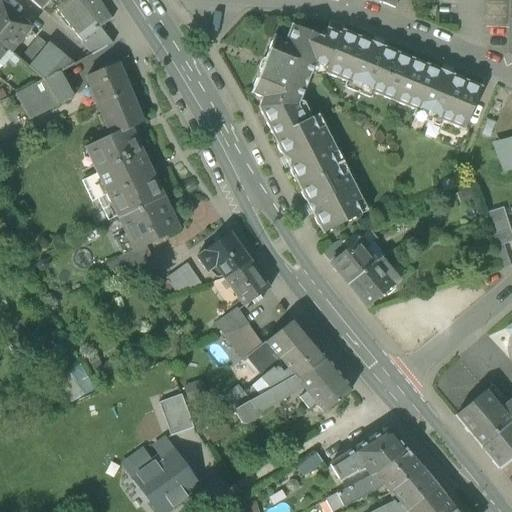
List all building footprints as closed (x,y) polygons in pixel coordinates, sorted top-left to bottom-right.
[(26,0),(39,11),(46,3),(48,0),(26,0)] [(65,0),(48,0),(46,3),(55,9),(65,0)] [(56,10),(68,25),(84,12),(74,0),(65,0),(55,9),(56,10)] [(74,0),(98,29),(99,29),(112,21),(98,0),(74,0)] [(381,4),(394,9),(394,0),(381,0),(381,4)] [(487,0),(486,27),(509,27),(509,0),(487,0)] [(0,2),(0,43),(8,51),(10,53),(31,29),(0,2)] [(49,18),(56,10),(55,9),(46,3),(39,11),(49,18)] [(98,29),(84,12),(68,25),(82,42),(98,29)] [(258,108),(274,140),(306,122),(298,107),(300,102),(311,75),(315,64),(327,69),(341,35),(327,29),(323,39),(291,26),(285,41),(274,37),(251,95),(262,99),(258,108)] [(82,42),(93,56),(112,46),(99,29),(98,29),(82,42)] [(342,31),(341,35),(327,69),(324,75),(346,83),(349,85),(349,83),(352,82),(370,89),(371,92),(370,93),(373,95),(415,111),(418,113),(418,111),(422,110),(439,117),(440,120),(439,121),(442,123),(464,131),(464,130),(482,88),(342,31)] [(18,59),(28,68),(46,45),(36,37),(18,59)] [(0,60),(8,51),(0,43),(0,60)] [(72,67),(46,45),(28,68),(27,68),(42,81),(43,82),(60,73),(60,74),(72,67)] [(317,78),(324,75),(327,69),(315,64),(311,75),(317,78)] [(86,78),(97,105),(129,92),(118,65),(86,78)] [(14,95),(29,121),(73,98),(60,74),(60,73),(43,82),(42,81),(17,94),(14,95)] [(349,85),(346,83),(344,89),(371,101),(373,95),(370,93),(371,92),(370,89),(352,82),(349,83),(349,85)] [(142,125),(129,92),(97,105),(111,138),(131,129),(131,130),(142,125)] [(306,122),(312,119),(304,104),(300,102),(298,107),(306,122)] [(418,113),(415,111),(413,118),(440,129),(442,123),(439,121),(440,120),(439,117),(422,110),(418,111),(418,113)] [(318,116),(312,119),(318,131),(324,127),(318,116)] [(312,119),(306,122),(274,140),(298,186),(336,167),(330,156),(337,153),(324,127),(318,131),(312,119)] [(85,150),(119,220),(164,199),(131,130),(131,129),(111,138),(85,150)] [(511,138),(491,144),(503,173),(511,171),(511,138)] [(341,177),(348,174),(337,153),(330,156),(336,167),(341,177)] [(341,177),(336,167),(298,186),(323,235),(361,215),(355,204),(362,200),(348,174),(341,177)] [(126,235),(125,236),(133,251),(134,253),(149,246),(179,232),(170,211),(166,201),(165,202),(164,199),(119,220),(126,235)] [(355,204),(361,215),(368,212),(362,200),(355,204)] [(482,215),(493,249),(506,245),(511,242),(511,236),(503,209),(482,215)] [(370,248),(374,244),(377,241),(370,233),(362,239),(370,248)] [(215,268),(224,280),(250,262),(230,234),(196,258),(207,273),(215,268)] [(123,256),(133,251),(125,236),(116,240),(123,256)] [(362,238),(358,241),(365,251),(370,248),(362,239),(362,238)] [(375,263),(365,251),(358,241),(357,241),(346,250),(330,264),(348,286),(375,263)] [(322,254),(330,264),(346,250),(340,242),(333,245),(322,254)] [(374,244),(370,248),(365,251),(375,263),(380,260),(386,257),(374,244)] [(511,267),(511,266),(506,245),(493,249),(492,250),(499,271),(511,267)] [(116,259),(123,273),(143,264),(155,259),(149,246),(134,253),(133,251),(123,256),(116,259)] [(380,260),(375,263),(394,285),(398,282),(380,260)] [(269,289),(250,262),(224,280),(243,308),(269,289)] [(394,286),(394,285),(375,263),(348,286),(366,309),(394,286)] [(177,294),(202,287),(186,265),(167,279),(177,294)] [(215,324),(224,336),(248,326),(237,309),(215,324)] [(279,360),(307,338),(293,321),(265,343),(279,360)] [(262,345),(248,326),(224,336),(223,337),(241,362),(249,356),(262,345)] [(324,359),(307,338),(279,360),(287,369),(293,377),(297,382),(324,359)] [(249,356),(265,376),(273,370),(275,372),(279,369),(283,373),(287,369),(279,360),(265,343),(262,345),(249,356)] [(303,388),(308,395),(315,404),(323,414),(351,392),(324,359),(297,382),(303,388)] [(293,377),(287,369),(283,373),(279,369),(275,372),(273,370),(265,376),(260,380),(269,391),(293,377)] [(297,382),(293,377),(269,391),(249,402),(233,411),(241,424),(244,425),(246,425),(257,419),(259,417),(259,414),(303,388),(297,382)] [(242,394),(249,402),(269,391),(260,380),(242,394)] [(249,402),(242,394),(236,386),(223,398),(233,411),(249,402)] [(499,410),(507,403),(492,386),(485,392),(499,410)] [(480,447),(510,423),(499,410),(485,392),(455,417),(480,447)] [(158,403),(170,437),(193,429),(181,395),(158,403)] [(311,408),(315,404),(308,395),(304,399),(311,408)] [(507,403),(499,410),(510,423),(511,421),(511,399),(511,400),(507,403)] [(511,425),(510,423),(480,447),(492,462),(498,470),(498,469),(499,471),(511,460),(511,425)] [(363,470),(369,477),(374,476),(405,450),(392,434),(383,432),(329,466),(338,480),(355,469),(358,473),(363,470)] [(152,463),(132,478),(156,511),(167,511),(199,489),(193,479),(196,477),(184,460),(180,463),(171,449),(152,463)] [(122,465),(132,478),(152,463),(143,450),(122,465)] [(405,450),(374,476),(382,485),(390,495),(421,469),(405,450)] [(296,468),(303,478),(323,464),(316,455),(296,468)] [(408,511),(437,489),(421,469),(390,495),(390,496),(392,494),(400,504),(406,511),(408,511)] [(369,477),(336,495),(342,507),(377,489),(382,485),(374,476),(369,477)] [(452,511),(454,511),(437,489),(408,511),(452,511)] [(331,511),(333,511),(342,507),(336,495),(325,500),(331,511)] [(394,503),(375,511),(406,511),(400,504),(396,507),(394,503)]
